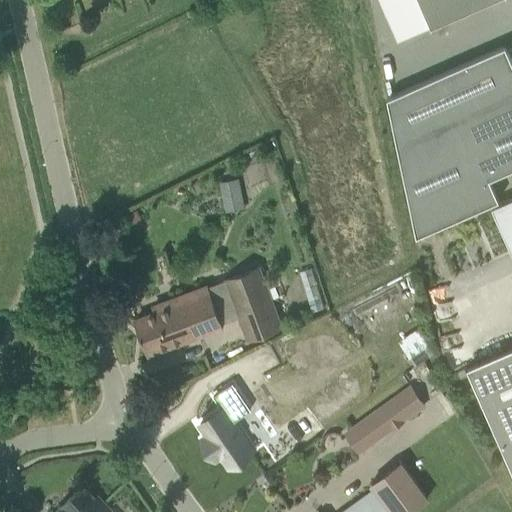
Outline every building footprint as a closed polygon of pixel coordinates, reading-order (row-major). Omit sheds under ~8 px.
[(419,0),(431,26),(489,0),(419,0)] [(490,178),(511,168),(511,59),(506,45),(388,97),(417,236),(500,199),(490,178)] [(227,209),(247,205),(241,176),(221,180),(227,209)] [(511,197),(494,206),(511,249),(511,197)] [(182,259),(168,265),(174,277),(187,271),(182,259)] [(224,278),(248,340),(283,327),(260,265),(224,278)] [(135,319),(148,353),(221,326),(205,286),(153,306),(155,312),(135,319)] [(511,346),(467,367),(511,469),(511,346)] [(72,375),(63,376),(63,387),(75,385),(72,375)] [(223,409),(200,424),(208,435),(202,439),(215,459),(221,455),(229,467),(253,451),(233,421),(251,409),(233,382),(213,395),(223,409)] [(345,433),(358,451),(424,402),(411,384),(345,433)] [(407,511),(430,495),(401,457),(369,481),(373,486),(338,511),(407,511)] [(62,507),(56,511),(113,511),(98,496),(95,498),(83,485),(61,506),(62,507)]
